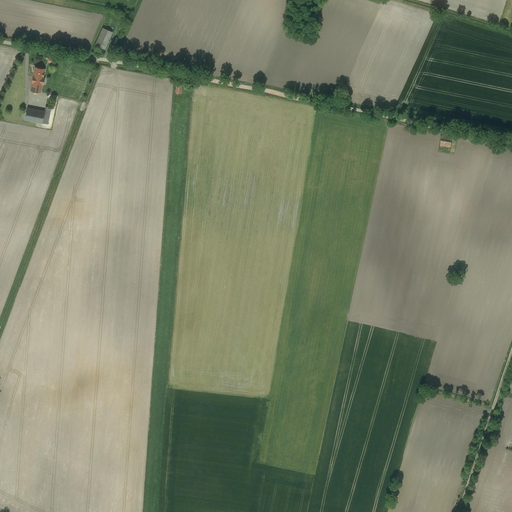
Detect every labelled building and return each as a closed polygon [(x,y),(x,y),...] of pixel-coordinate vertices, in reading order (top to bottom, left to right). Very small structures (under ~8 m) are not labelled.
[(103,29),(95,47),(103,51),(111,32),(103,29)] [(35,66),(31,90),(41,91),(45,67),(35,66)] [(331,87),(328,98),(336,100),(339,89),(331,87)] [(27,109),(24,120),(43,124),(45,113),(27,109)] [(442,135),(440,145),(451,147),(452,137),(442,135)]
